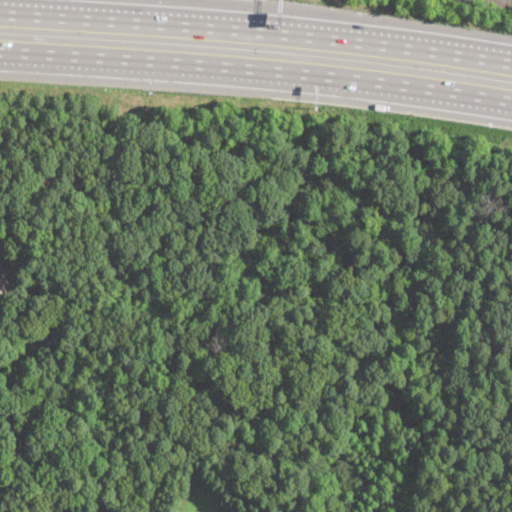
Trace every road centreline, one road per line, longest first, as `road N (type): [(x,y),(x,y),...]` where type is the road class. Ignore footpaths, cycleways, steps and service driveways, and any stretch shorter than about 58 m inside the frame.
road 1 (motorway): [(511,56),(292,25),(0,6)]
road 2 (motorway): [(0,50),(243,67),(511,100)]
